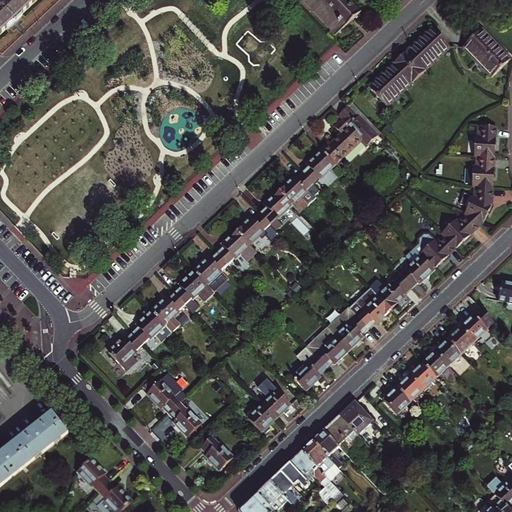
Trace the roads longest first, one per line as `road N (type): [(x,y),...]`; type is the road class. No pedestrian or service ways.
road 1 (residential): [(61,322),(97,307),(424,0)]
road 2 (residential): [(216,511),(511,235)]
road 3 (residential): [(202,511),(62,366),(61,322)]
